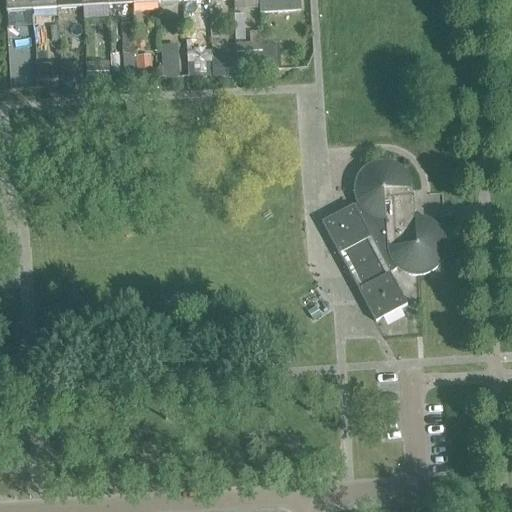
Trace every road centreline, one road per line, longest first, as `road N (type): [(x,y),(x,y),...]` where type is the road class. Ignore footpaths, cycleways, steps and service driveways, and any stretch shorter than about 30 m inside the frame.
road 1 (residential): [(309,500),(404,494),(396,372)]
road 2 (residential): [(116,511),(309,500)]
